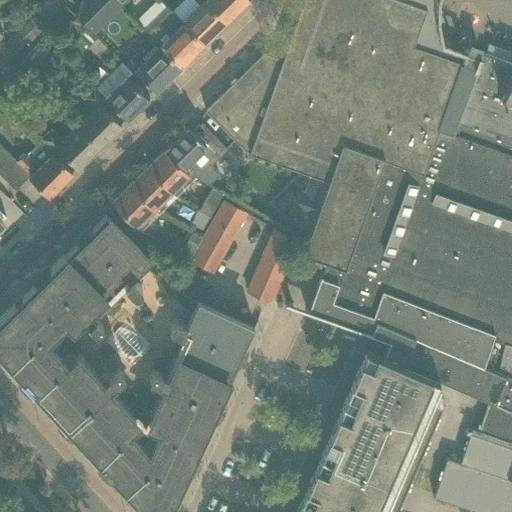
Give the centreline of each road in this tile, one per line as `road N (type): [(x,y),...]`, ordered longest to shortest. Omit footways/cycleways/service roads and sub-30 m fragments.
road 1 (residential): [(19,264),(279,0)]
road 2 (residential): [(101,511),(0,401)]
